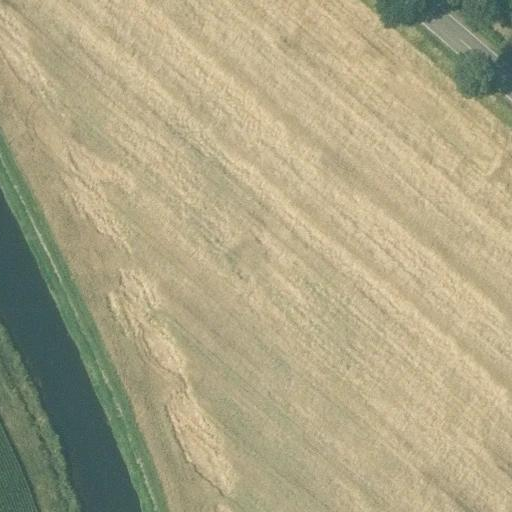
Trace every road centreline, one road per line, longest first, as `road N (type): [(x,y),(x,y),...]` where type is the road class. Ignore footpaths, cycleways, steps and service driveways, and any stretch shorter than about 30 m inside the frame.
road 1 (track): [(0,144),(104,358),(164,511)]
road 2 (secondary): [(411,0),(511,87)]
